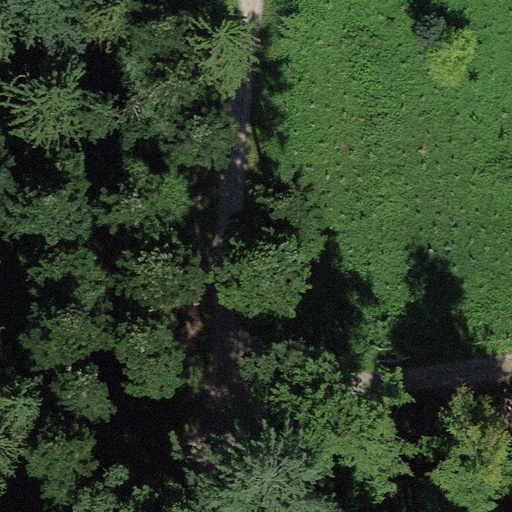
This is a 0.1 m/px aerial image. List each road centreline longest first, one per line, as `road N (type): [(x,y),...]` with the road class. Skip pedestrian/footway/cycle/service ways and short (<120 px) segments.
road 1 (track): [(273,0),(230,399)]
road 2 (track): [(230,399),(511,359)]
road 3 (track): [(230,399),(171,511)]
